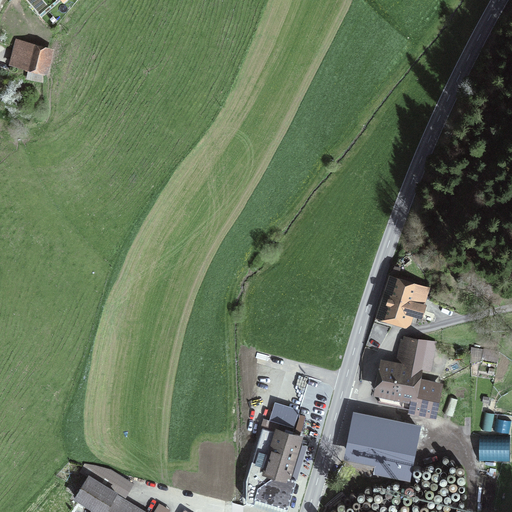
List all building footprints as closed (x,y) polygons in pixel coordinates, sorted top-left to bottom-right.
[(30,65),(42,69),(47,49),(17,41),(11,64),(29,69),(30,65)] [(384,314),(406,321),(408,312),(421,316),(424,306),(412,302),(417,286),(395,279),(384,314)] [(502,292),(484,284),(478,296),(497,303),(502,292)] [(416,382),(419,365),(428,367),(433,343),(409,338),(403,368),(386,365),(378,401),(433,412),(439,386),(416,382)] [(483,357),(497,360),(499,352),(484,350),(483,357)] [(276,404),(271,418),(293,424),(297,410),(276,404)] [(359,414),(351,454),(408,466),(416,425),(359,414)] [(277,424),(265,420),(247,478),(246,501),(254,503),(256,498),(287,508),(306,448),(298,445),(300,438),(275,431),(277,424)] [(101,511),(104,511),(112,499),(113,499),(116,493),(113,491),(121,477),(111,470),(94,467),(89,476),(88,475),(75,497),(86,503),(86,502),(101,511)] [(104,511),(134,511),(138,507),(130,503),(127,508),(120,504),(113,499),(112,499),(104,511)]
